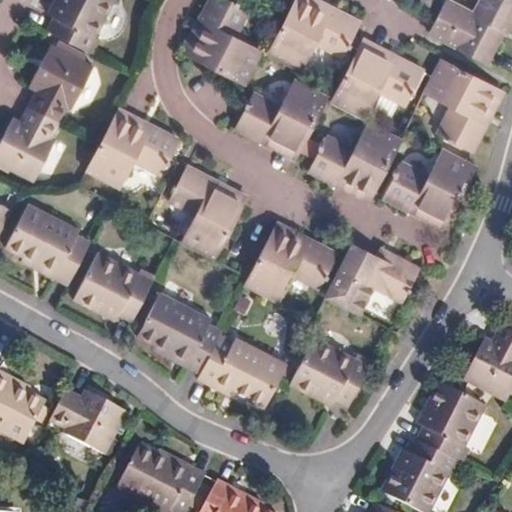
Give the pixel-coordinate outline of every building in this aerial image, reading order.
[(63,8),(50,31),(96,56),(104,42),(99,39),(119,0),(59,0),(56,5),(63,8)] [(207,22),(191,54),(245,82),(262,50),(234,35),(249,8),(233,0),(209,0),(200,18),(207,22)] [(301,0),(293,0),(267,53),(300,70),(314,42),(342,56),(360,22),(332,7),(328,14),(301,0)] [(332,7),(319,0),(301,0),(328,14),(332,7)] [(450,0),(446,0),(430,32),(483,58),(499,27),(507,30),(511,20),(511,0),(479,0),(474,12),(450,0)] [(191,54),(207,22),(200,18),(184,50),(191,54)] [(491,62),(507,30),(499,27),(483,58),(491,62)] [(391,62),(395,55),(364,39),(360,46),(391,62)] [(360,46),(331,101),(365,118),(380,90),(405,103),(422,70),(395,55),(391,62),(360,46)] [(38,93),(30,108),(63,124),(71,109),(75,112),(97,69),(54,47),(32,90),(38,93)] [(440,59),(424,90),(452,104),(438,131),(472,148),(486,122),(479,118),(495,87),(440,59)] [(252,91),(235,126),(262,140),(265,134),(299,151),(328,95),(294,77),(280,106),(252,91)] [(486,122),(501,90),(495,87),(479,118),(486,122)] [(55,139),(63,124),(30,108),(23,122),(16,119),(0,149),(0,165),(37,184),(59,142),(55,139)] [(150,124),(119,108),(115,115),(147,130),(150,124)] [(161,172),(177,138),(150,124),(147,130),(115,115),(88,170),(119,186),(134,158),(161,172)] [(327,134),(309,168),(337,183),(340,176),(372,193),(401,137),(369,121),(354,148),(327,134)] [(299,151),(265,134),(262,140),(296,158),(299,151)] [(402,162),(384,196),(412,210),(416,204),(448,220),(476,163),(441,147),(427,175),(402,162)] [(214,259),(242,203),(208,186),(213,178),(187,165),(169,198),(194,211),(179,240),(214,259)] [(372,193),(340,176),(337,183),(368,199),(372,193)] [(245,195),(213,178),(208,186),(242,203),(245,195)] [(0,241),(16,213),(0,204),(0,241)] [(448,220),(416,204),(412,210),(443,226),(448,220)] [(30,206),(7,249),(37,265),(42,257),(62,267),(57,276),(55,279),(71,287),(93,244),(80,236),(82,232),(30,206)] [(307,238),(277,223),(273,230),(303,244),(307,238)] [(318,286),(336,254),(307,238),(303,244),(273,230),(247,275),(244,285),(275,301),(292,273),(318,286)] [(419,267),(390,253),(386,260),(376,255),(353,243),(326,297),(357,313),(373,286),(401,301),(419,267)] [(386,260),(390,253),(379,247),(376,255),(386,260)] [(100,255),(74,302),(105,317),(108,311),(132,324),(134,324),(157,278),(144,271),(141,276),(100,255)] [(62,267),(42,257),(37,265),(57,276),(62,267)] [(163,294),(138,339),(170,356),(175,347),(193,357),(188,366),(186,370),(201,378),(222,339),(225,334),(212,327),(215,322),(163,294)] [(482,335),(459,378),(504,401),(511,385),(511,332),(497,324),(489,339),(482,335)] [(265,412),(288,368),(237,340),(234,346),(222,339),(201,378),(199,382),(213,390),(216,385),(220,378),(241,390),(237,397),(265,412)] [(317,341),(292,389),(322,404),(325,398),(350,411),(374,364),(359,356),(357,361),(317,341)] [(193,357),(175,347),(170,356),(188,366),(193,357)] [(0,368),(0,430),(28,446),(52,402),(22,385),(18,393),(0,383),(0,377),(2,374),(4,371),(0,368)] [(22,385),(2,374),(0,377),(0,383),(18,393),(22,385)] [(241,390),(220,378),(216,385),(237,397),(241,390)] [(459,462),(466,448),(462,445),(483,403),(436,379),(419,411),(426,414),(413,439),(459,462)] [(72,389),(54,422),(68,429),(66,432),(110,456),(131,414),(89,392),(87,397),(72,389)] [(393,459),(377,490),(420,511),(426,511),(446,474),(451,477),(459,462),(413,439),(411,438),(398,462),(393,459)] [(143,445),(119,489),(161,511),(191,511),(211,476),(196,467),(193,472),(189,480),(168,469),(172,461),(143,445)] [(193,472),(172,461),(168,469),(189,480),(193,472)] [(220,481),(204,511),(267,511),(254,505),(250,511),(248,511),(229,502),(233,494),(236,489),(220,481)] [(250,511),(254,505),(233,494),(229,502),(248,511),(250,511)] [(393,511),(371,500),(365,511),(393,511)]
